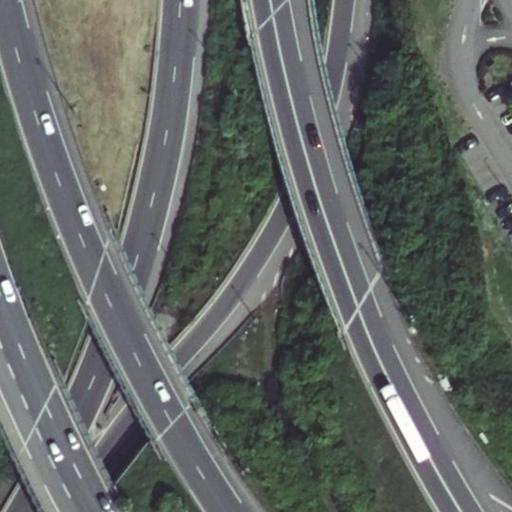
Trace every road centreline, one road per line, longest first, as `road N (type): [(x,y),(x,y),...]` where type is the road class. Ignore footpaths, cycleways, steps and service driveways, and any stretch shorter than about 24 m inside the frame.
road 1 (trunk): [(60,511),(116,427),(233,300),(278,236),(329,123),(351,0)]
road 2 (trunk): [(226,511),(93,270),(40,134),(2,0)]
road 3 (trunk): [(469,511),(422,441),(359,307),(307,160),(271,8)]
road 4 (trunk): [(26,511),(94,375),(138,253),(164,138),(180,0)]
road 5 (trunk): [(0,296),(40,414)]
